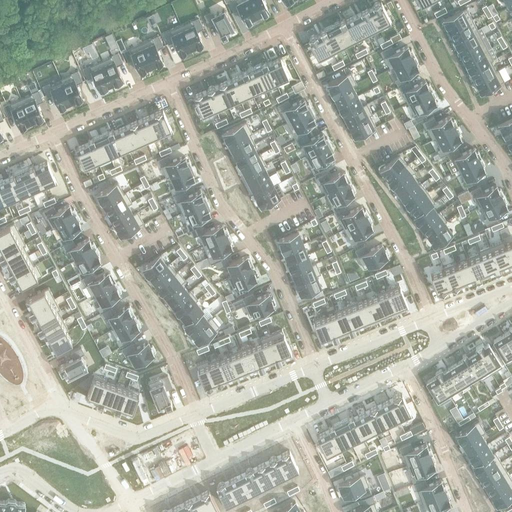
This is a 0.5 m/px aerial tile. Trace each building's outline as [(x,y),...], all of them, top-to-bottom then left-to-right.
[(223,0),(225,3),(228,1),(233,12),(239,9),(246,22),(251,19),(252,21),(258,18),(248,0),(223,0)] [(248,0),(258,18),(264,15),(263,13),(267,11),(268,11),(262,0),(248,0)] [(418,0),(423,8),(436,2),(434,0),(418,0)] [(511,0),(503,0),(507,8),(509,7),(509,6),(511,4),(511,0)] [(373,6),(368,8),(379,28),(391,22),(381,2),(380,2),(377,2),(374,3),(373,6)] [(210,11),(204,15),(209,25),(215,22),(220,31),(219,31),(222,37),(228,34),(235,30),(224,8),(211,15),(210,11)] [(361,12),(357,14),(366,32),(365,32),(366,35),(379,28),(368,8),(368,9),(368,8),(361,12)] [(466,8),(443,20),(444,21),(446,26),(447,26),(449,31),(472,19),(466,8)] [(345,20),(354,38),(365,32),(366,32),(357,14),(345,20)] [(192,19),(181,25),(192,50),(198,48),(197,46),(203,43),(197,31),(203,28),(198,17),(192,20),(192,19)] [(344,18),(332,24),(342,44),(354,38),(345,20),(344,18)] [(472,19),(449,31),(454,41),(477,29),(472,19)] [(332,24),(320,31),(321,33),(330,50),(331,50),(342,44),(332,24)] [(169,30),(163,33),(168,44),(175,41),(180,53),(185,51),(186,53),(192,50),(181,25),(169,30)] [(455,41),(453,42),(456,48),(458,47),(460,51),(483,39),(478,29),(477,29),(454,41),(455,41)] [(310,39),(309,39),(320,61),(333,54),(331,50),(330,50),(321,33),(317,35),(314,34),(311,36),(310,39)] [(152,37),(141,42),(152,68),(158,66),(157,64),(162,62),(162,61),(157,49),(163,46),(158,35),(152,38),(152,37)] [(121,38),(116,40),(118,46),(121,52),(123,51),(128,62),(134,59),(140,71),(145,69),(146,71),(152,68),(141,42),(129,48),(126,49),(121,38)] [(483,39),(460,51),(465,61),(488,49),(483,39)] [(391,46),(380,52),(383,58),(384,57),(390,69),(392,68),(392,67),(415,55),(411,49),(410,50),(408,46),(407,46),(407,45),(394,52),(391,46)] [(488,49),(465,61),(467,65),(465,66),(468,72),(470,71),(491,60),(491,61),(493,60),(488,49)] [(111,56),(100,61),(111,84),(115,82),(116,84),(122,82),(121,80),(122,79),(116,66),(122,63),(118,52),(111,55),(111,56)] [(415,55),(392,67),(392,68),(398,78),(395,80),(398,86),(409,80),(405,74),(418,68),(418,67),(416,63),(418,62),(415,55)] [(266,61),(276,83),(289,78),(280,57),(268,63),(267,63),(266,61)] [(491,60),(470,71),(475,81),(496,71),(496,70),(491,61),(491,60)] [(89,64),(83,67),(87,78),(94,76),(99,89),(100,89),(101,89),(101,91),(108,88),(107,86),(111,84),(100,61),(90,65),(89,64)] [(266,61),(254,66),(264,89),(276,83),(266,61)] [(254,66),(242,71),(252,94),(264,89),(254,66)] [(323,69),(316,73),(318,78),(325,74),(323,69)] [(423,69),(413,74),(416,79),(426,75),(423,69)] [(496,71),(475,81),(478,86),(478,87),(480,91),(481,92),(504,81),(498,69),(496,70),(496,71)] [(71,74),(60,78),(72,104),(78,101),(77,99),(81,97),(82,97),(76,84),(82,81),(77,70),(71,73),(71,74)] [(242,74),(231,79),(239,97),(251,92),(252,94),(242,71),(242,72),(243,74),(242,74)] [(351,72),(328,84),(328,85),(333,95),(333,94),(333,95),(356,83),(351,72)] [(49,83),(42,85),(47,96),(53,94),(59,107),(60,107),(64,105),(65,107),(72,104),(60,78),(60,79),(61,81),(50,86),(49,83)] [(219,84),(228,105),(227,102),(239,97),(231,79),(226,81),(219,84)] [(301,80),(291,86),(295,93),(305,87),(301,80)] [(409,80),(398,86),(402,93),(408,103),(433,90),(429,84),(427,85),(425,81),(425,80),(412,87),(409,80)] [(356,83),(333,95),(339,105),(357,96),(352,86),(356,84),(356,83)] [(207,90),(216,110),(228,105),(219,84),(214,86),(212,86),(208,87),(207,90)] [(32,93),(21,98),(32,124),(39,121),(38,119),(42,117),(43,117),(37,103),(43,100),(38,89),(31,92),(32,93)] [(195,95),(194,95),(198,105),(195,106),(198,112),(201,111),(203,116),(216,110),(207,90),(202,92),(195,95)] [(433,90),(408,103),(413,114),(416,120),(426,115),(423,109),(436,102),(436,101),(434,97),(436,97),(433,90)] [(357,96),(339,105),(339,106),(342,112),(344,115),(367,103),(362,105),(357,96)] [(10,102),(3,105),(8,116),(14,113),(20,127),(21,126),(25,125),(25,127),(32,124),(21,98),(10,103),(10,102)] [(288,100),(277,105),(280,111),(281,111),(287,122),(312,109),(308,103),(307,104),(304,99),(291,106),(288,100)] [(367,103),(344,115),(349,125),(372,114),(367,103)] [(161,110),(149,115),(159,138),(173,132),(162,109),(162,110),(161,110)] [(312,109),(287,122),(293,133),(292,133),(295,139),(306,134),(303,127),(315,121),(315,120),(313,115),(315,114),(312,109)] [(372,114),(349,125),(351,129),(354,135),(355,137),(361,133),(376,126),(370,115),(372,114)] [(149,115),(137,121),(147,143),(159,138),(149,115)] [(433,117),(423,122),(426,128),(427,128),(432,139),(435,138),(434,138),(457,126),(454,119),(452,120),(450,117),(450,116),(437,123),(433,117)] [(511,116),(499,124),(499,125),(504,134),(505,135),(511,131),(511,116)] [(410,119),(403,122),(406,128),(413,124),(410,119)] [(130,124),(125,126),(134,146),(135,146),(134,144),(141,141),(145,139),(147,143),(137,121),(129,124),(130,124)] [(242,123),(223,133),(224,134),(227,141),(227,140),(229,144),(252,132),(246,121),(242,123)] [(113,129),(112,129),(122,152),(134,146),(125,126),(114,131),(113,131),(113,129)] [(457,126),(434,138),(435,138),(440,149),(437,150),(441,157),(447,153),(451,151),(448,145),(461,138),(461,137),(459,133),(461,132),(457,126)] [(112,129),(100,134),(110,157),(122,152),(112,129)] [(252,132),(229,144),(234,154),(255,143),(250,134),(252,133),(252,132)] [(306,134),(295,139),(299,146),(302,144),(304,150),(307,155),(305,156),(330,143),(327,137),(325,138),(323,134),(322,134),(322,133),(309,140),(306,134)] [(100,134),(88,140),(98,162),(110,157),(100,134)] [(365,161),(369,169),(405,151),(398,139),(369,154),(371,158),(365,161)] [(89,142),(76,148),(85,168),(98,162),(88,140),(89,142)] [(255,143),(234,154),(236,158),(239,164),(260,154),(260,153),(258,154),(253,145),(255,144),(255,143)] [(330,143),(305,156),(306,157),(311,167),(310,167),(312,170),(314,173),(324,168),(321,162),(334,155),(333,154),(334,154),(331,150),(333,149),(330,143)] [(450,160),(446,162),(452,173),(458,169),(481,158),(478,151),(476,152),(474,148),(473,147),(460,154),(457,148),(451,151),(447,153),(450,160)] [(260,154),(239,164),(240,165),(245,174),(265,164),(260,154)] [(168,155),(157,160),(160,167),(161,166),(163,170),(166,177),(191,166),(189,160),(187,160),(185,156),(184,155),(171,161),(168,155)] [(399,155),(381,170),(388,180),(409,164),(408,163),(407,165),(399,155)] [(481,158),(458,169),(464,180),(461,182),(464,188),(475,182),(472,176),(485,170),(485,169),(483,165),(485,164),(481,158)] [(33,164),(44,189),(57,183),(47,161),(34,166),(33,164)] [(33,164),(21,170),(31,192),(42,187),(43,189),(44,189),(33,164)] [(265,164),(245,174),(250,185),(269,175),(264,165),(266,164),(265,164)] [(389,180),(387,181),(391,186),(392,185),(395,189),(416,173),(409,164),(388,180),(389,180)] [(191,166),(166,177),(170,175),(175,186),(170,189),(173,195),(184,190),(181,184),(194,178),(194,177),(192,172),(194,171),(191,166)] [(21,170),(9,175),(19,198),(31,192),(21,170)] [(326,172),(316,178),(319,184),(320,184),(326,194),(348,182),(347,179),(347,178),(349,177),(345,171),(344,172),(343,172),(343,171),(330,178),(326,172)] [(269,175),(250,185),(255,195),(278,183),(278,182),(281,181),(276,172),(269,176),(269,175)] [(416,173),(395,189),(402,198),(421,183),(420,183),(419,185),(412,176),(416,173)] [(9,177),(0,181),(0,188),(6,201),(18,195),(10,177),(9,177)] [(118,182),(97,194),(98,195),(101,201),(102,201),(103,205),(126,192),(126,191),(124,193),(118,182)] [(348,182),(326,194),(332,205),(331,206),(334,212),(345,206),(341,200),(354,193),(354,192),(356,191),(352,185),(351,186),(350,185),(350,186),(348,182)] [(278,183),(255,195),(260,205),(261,205),(261,206),(284,194),(278,183)] [(421,183),(402,198),(405,201),(403,203),(407,208),(409,206),(409,207),(428,193),(421,183)] [(480,185),(469,191),(472,197),(473,197),(479,208),(481,207),(481,206),(504,195),(500,188),(498,189),(496,185),(483,191),(480,185)] [(184,190),(173,195),(176,202),(176,201),(182,213),(207,201),(205,195),(203,196),(201,191),(200,191),(187,197),(184,190)] [(126,192),(103,205),(109,215),(132,202),(126,192)] [(428,193),(409,207),(416,215),(414,217),(434,202),(428,193)] [(504,195),(481,206),(481,207),(486,217),(483,219),(487,225),(497,220),(494,213),(507,207),(507,206),(505,202),(507,201),(504,195)] [(207,201),(182,213),(186,223),(185,224),(189,231),(190,230),(201,225),(200,226),(197,220),(210,214),(210,213),(208,208),(210,207),(207,201)] [(132,202),(109,215),(115,224),(137,212),(137,211),(133,214),(128,205),(132,202)] [(434,202),(414,217),(418,222),(421,226),(440,212),(439,212),(437,213),(431,205),(435,202),(434,202)] [(53,205),(42,211),(45,217),(46,218),(47,218),(50,224),(53,228),(77,214),(74,208),(72,209),(69,205),(69,204),(56,211),(53,205)] [(345,206),(334,212),(338,218),(344,229),(369,215),(365,209),(364,210),(362,206),(361,206),(361,205),(348,212),(345,206)] [(137,212),(115,224),(117,228),(120,234),(121,235),(143,222),(137,212)] [(440,212),(421,226),(428,235),(447,221),(440,212)] [(77,214),(53,228),(55,227),(61,237),(58,239),(61,245),(72,239),(68,233),(81,226),(81,225),(78,220),(80,219),(77,214)] [(369,215),(344,229),(350,240),(349,240),(352,246),(363,240),(360,234),(373,227),(372,227),(373,227),(371,223),(372,222),(369,215)] [(447,221),(428,235),(431,240),(434,244),(435,245),(452,233),(445,223),(447,222),(447,221)] [(471,226),(470,226),(473,233),(485,228),(482,221),(476,223),(476,222),(471,225),(471,226)] [(14,222),(0,229),(0,243),(20,233),(14,222)] [(201,225),(190,230),(193,237),(198,234),(202,242),(203,246),(229,234),(226,228),(224,228),(222,224),(204,232),(201,225)] [(298,232),(279,240),(279,241),(283,251),(303,243),(298,232)] [(20,233),(0,243),(0,251),(2,255),(0,256),(0,257),(25,244),(20,233)] [(208,256),(196,262),(200,268),(210,264),(221,259),(219,253),(232,247),(232,246),(230,242),(232,241),(229,234),(203,246),(207,253),(208,256)] [(72,239),(61,245),(65,251),(70,249),(76,259),(74,260),(96,248),(93,242),(91,243),(89,238),(89,239),(88,238),(75,245),(72,239)] [(503,240),(491,245),(500,268),(511,262),(511,261),(505,244),(503,240)] [(303,243),(283,251),(288,262),(307,254),(303,243)] [(25,244),(0,257),(6,267),(28,255),(23,245),(25,244)] [(365,245),(355,250),(364,268),(375,262),(375,263),(377,264),(382,262),(382,259),(388,255),(387,255),(388,254),(389,253),(386,247),(384,248),(382,244),(369,250),(365,245)] [(491,245),(478,250),(479,252),(489,275),(501,270),(500,268),(491,245)] [(78,274),(67,279),(70,285),(81,279),(91,273),(88,267),(101,260),(100,259),(98,254),(100,253),(96,248),(74,260),(80,270),(77,272),(78,274)] [(479,252),(466,257),(467,259),(468,259),(475,278),(476,280),(489,275),(479,252)] [(307,254),(288,262),(290,269),(290,268),(292,272),(316,263),(316,262),(311,264),(307,254)] [(28,255),(6,267),(11,277),(36,264),(36,263),(34,264),(28,255)] [(159,255),(143,268),(143,269),(144,269),(143,269),(148,275),(150,278),(169,263),(168,263),(167,264),(159,255)] [(221,259),(210,264),(215,262),(218,269),(228,264),(232,275),(228,277),(252,267),(250,263),(252,262),(249,256),(247,256),(247,255),(229,263),(226,257),(221,259)] [(456,264),(463,283),(475,278),(468,259),(467,259),(456,264)] [(455,262),(442,267),(443,269),(451,288),(451,287),(451,288),(459,285),(459,284),(463,283),(456,264),(455,262)] [(169,263),(150,278),(158,287),(178,271),(177,270),(176,272),(169,263)] [(316,263),(292,272),(296,283),(320,273),(316,263)] [(36,264),(11,277),(13,276),(19,287),(42,275),(36,264)] [(252,267),(228,277),(236,295),(247,290),(245,284),(257,278),(256,277),(258,276),(256,270),(254,271),(253,271),(252,267)] [(443,269),(430,274),(438,293),(439,293),(446,290),(451,288),(443,269)] [(178,271),(158,287),(158,288),(161,292),(162,292),(165,296),(185,280),(178,271)] [(91,273),(81,279),(85,285),(91,295),(114,283),(112,279),(113,277),(110,272),(108,273),(108,272),(95,279),(91,273)] [(320,273),(296,283),(298,287),(300,293),(301,294),(313,290),(313,291),(316,297),(318,296),(323,294),(320,287),(321,287),(316,275),(320,274),(320,273)] [(185,280),(165,296),(172,305),(190,290),(189,290),(188,291),(181,283),(182,282),(185,280)] [(114,283),(91,295),(92,296),(94,295),(100,305),(97,307),(100,312),(100,313),(111,307),(107,301),(120,293),(119,292),(120,292),(121,291),(118,285),(116,286),(114,283)] [(399,284),(387,289),(396,310),(400,309),(406,306),(408,305),(399,284)] [(48,287),(26,299),(31,310),(29,311),(54,298),(48,287)] [(387,289),(377,293),(386,317),(393,314),(392,312),(396,310),(387,289)] [(190,290),(172,305),(173,306),(175,308),(175,309),(178,313),(179,313),(197,299),(190,290)] [(252,293),(231,302),(234,309),(244,305),(249,316),(261,311),(261,312),(263,313),(267,311),(267,308),(274,305),(274,304),(276,303),(273,297),(271,298),(268,293),(255,299),(252,293)] [(369,299),(367,299),(372,312),(375,319),(378,318),(379,317),(380,319),(386,317),(377,293),(376,293),(377,295),(369,299)] [(54,298),(29,311),(35,321),(60,308),(54,298)] [(197,299),(179,313),(186,322),(184,323),(184,324),(202,309),(196,301),(198,299),(197,299)] [(356,301),(356,302),(364,323),(365,323),(371,321),(371,320),(375,319),(372,312),(367,299),(357,304),(356,301)] [(353,303),(345,306),(355,330),(355,329),(354,327),(364,323),(356,302),(353,303)] [(111,307),(100,313),(104,319),(107,317),(109,321),(113,328),(112,328),(111,329),(133,316),(131,313),(131,312),(133,311),(130,305),(128,306),(127,306),(114,313),(111,307)] [(345,306),(335,310),(344,334),(355,330),(345,306)] [(60,308),(35,321),(40,331),(63,319),(58,310),(60,309),(60,308)] [(183,325),(183,326),(187,331),(188,329),(191,333),(212,316),(206,308),(203,310),(202,309),(184,324),(185,324),(184,325),(183,325)] [(324,314),(334,338),(344,334),(335,310),(334,310),(335,312),(325,316),(324,314)] [(324,314),(312,319),(321,341),(332,336),(333,338),(334,338),(324,314)] [(133,316),(111,329),(117,340),(116,340),(120,346),(130,340),(127,334),(139,327),(139,326),(141,325),(137,319),(136,320),(135,320),(133,316)] [(212,316),(191,333),(193,336),(194,336),(192,338),(196,343),(198,341),(199,343),(219,326),(212,317),(213,316),(212,316)] [(63,319),(40,331),(40,332),(42,331),(48,340),(68,329),(63,319)] [(68,329),(48,340),(53,351),(72,342),(66,331),(68,330),(68,329)] [(282,329),(270,334),(281,360),(280,357),(281,357),(291,353),(284,333),(282,329)] [(270,334),(260,338),(270,364),(281,360),(270,334)] [(511,347),(504,334),(493,340),(507,363),(511,360),(511,347)] [(250,344),(260,368),(270,364),(260,338),(259,338),(261,343),(251,347),(250,344)] [(131,343),(121,349),(125,355),(126,354),(133,365),(139,362),(142,360),(144,362),(148,359),(148,357),(154,353),(154,352),(156,351),(152,345),(150,346),(147,341),(135,348),(131,343)] [(482,343),(476,347),(491,373),(502,366),(488,343),(484,346),(482,343)] [(250,344),(239,349),(248,370),(258,366),(259,369),(260,368),(250,344)] [(74,359),(59,367),(62,372),(64,371),(68,378),(87,367),(81,355),(84,353),(81,347),(71,353),(74,359)] [(466,353),(481,379),(491,373),(476,347),(475,347),(477,350),(468,356),(466,353)] [(239,349),(229,353),(238,375),(248,370),(239,349)] [(219,357),(218,357),(227,379),(238,375),(229,353),(228,353),(229,356),(220,359),(219,357)] [(463,358),(457,362),(470,383),(480,377),(481,379),(466,353),(462,356),(463,358)] [(207,359),(217,383),(223,381),(227,379),(218,357),(218,358),(208,362),(207,359)] [(207,359),(195,364),(205,388),(206,388),(213,385),(217,383),(207,359)] [(457,362),(447,369),(459,389),(470,383),(457,362)] [(441,368),(435,372),(451,398),(451,397),(448,393),(458,388),(459,390),(459,389),(447,369),(443,371),(441,368)] [(436,375),(426,381),(440,404),(451,398),(435,372),(434,373),(436,375)] [(94,375),(86,397),(98,401),(97,403),(106,379),(94,375)] [(161,377),(148,382),(158,407),(166,404),(167,406),(172,404),(170,398),(169,396),(166,389),(172,386),(167,375),(161,377)] [(106,379),(97,403),(108,407),(117,383),(116,383),(115,385),(106,382),(106,380),(106,379)] [(117,383),(108,407),(119,411),(127,387),(117,383)] [(127,387),(119,411),(120,409),(131,413),(139,391),(127,387)] [(392,398),(390,399),(401,422),(413,416),(411,411),(401,392),(400,392),(397,391),(393,393),(393,395),(392,398)] [(390,399),(378,404),(388,426),(398,420),(399,422),(401,422),(390,399)] [(378,404),(366,411),(376,434),(388,428),(388,426),(378,404)] [(355,413),(353,415),(364,440),(376,434),(366,411),(356,415),(355,413)] [(353,415),(340,421),(351,444),(352,446),(364,440),(353,415)] [(474,423),(456,434),(457,435),(461,441),(463,444),(481,433),(481,434),(485,431),(478,420),(474,423)] [(336,423),(329,427),(329,429),(340,452),(341,451),(340,449),(351,444),(340,421),(336,423)] [(329,429),(317,435),(326,453),(328,458),(340,452),(329,429)] [(481,433),(463,444),(469,454),(487,443),(481,434),(481,433)] [(410,443),(399,447),(401,454),(402,454),(407,465),(433,454),(430,448),(428,449),(426,444),(418,447),(415,448),(412,449),(410,443)] [(487,443),(469,454),(469,455),(473,460),(475,463),(473,465),(493,453),(492,452),(487,443)] [(289,450),(277,456),(286,474),(298,468),(289,450)] [(493,453),(473,465),(476,471),(478,474),(479,475),(497,464),(491,454),(493,453)] [(433,454),(407,465),(411,476),(410,477),(413,483),(424,479),(422,472),(424,471),(428,470),(435,467),(435,466),(433,461),(435,460),(433,454)] [(270,460),(265,462),(275,482),(287,476),(286,474),(277,456),(276,456),(273,456),(271,458),(270,460)] [(265,462),(253,468),(264,490),(276,484),(275,482),(265,462)] [(497,464),(479,475),(482,481),(484,484),(485,484),(503,474),(497,464)] [(246,472),(241,475),(252,496),(264,490),(253,468),(252,469),(250,468),(247,469),(246,472)] [(338,485),(336,485),(339,492),(341,491),(343,497),(357,491),(360,497),(371,492),(369,486),(364,473),(352,477),(350,476),(345,478),(345,480),(337,483),(338,485)] [(503,474),(485,484),(485,485),(487,488),(491,494),(509,483),(503,474)] [(241,475),(229,481),(239,502),(252,496),(241,475)] [(424,479),(413,483),(416,490),(417,490),(421,501),(448,490),(445,484),(443,485),(441,480),(433,483),(429,484),(427,485),(424,479)] [(218,486),(216,486),(227,508),(239,502),(229,481),(224,483),(222,482),(219,483),(218,485),(218,486)] [(511,488),(509,483),(491,494),(491,495),(493,497),(493,498),(497,504),(497,505),(511,495),(511,488)] [(208,490),(196,496),(203,511),(208,511),(217,508),(208,490)] [(448,490),(421,501),(425,511),(437,511),(436,508),(439,507),(443,506),(450,503),(450,502),(448,497),(450,497),(448,490)] [(349,511),(378,511),(374,502),(375,502),(372,494),(361,499),(363,505),(349,511)] [(189,499),(184,502),(189,511),(203,511),(196,496),(189,499)] [(0,511),(24,511),(25,503),(25,501),(17,500),(15,498),(8,498),(6,499),(0,499),(0,511)] [(275,511),(274,511),(296,511),(302,509),(295,499),(275,511)] [(189,511),(184,502),(172,508),(174,511),(189,511)]
